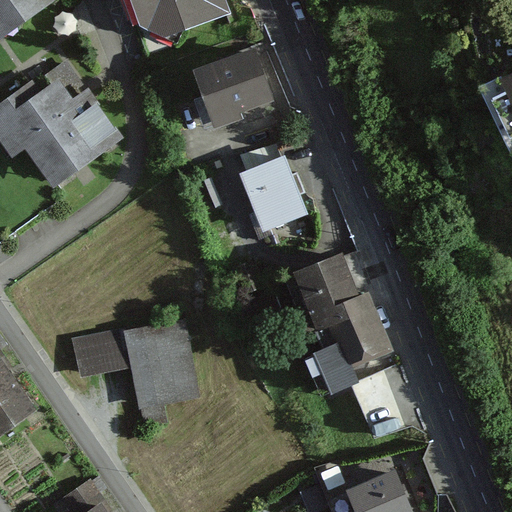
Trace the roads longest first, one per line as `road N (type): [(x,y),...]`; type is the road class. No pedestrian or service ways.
road 1 (primary): [(493,511),(286,0)]
road 2 (residential): [(93,0),(133,115),(128,180),(111,204),(0,277)]
road 3 (residential): [(138,511),(0,311)]
